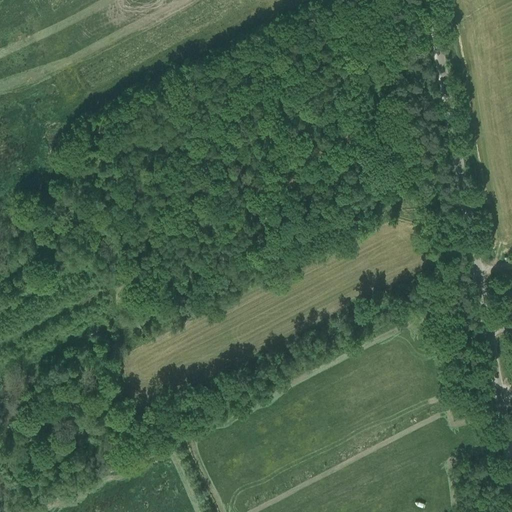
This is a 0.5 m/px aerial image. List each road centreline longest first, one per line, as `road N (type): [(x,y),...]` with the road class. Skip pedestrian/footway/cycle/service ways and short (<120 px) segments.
road 1 (tertiary): [(511,469),(430,0)]
road 2 (track): [(468,211),(426,211),(409,190),(386,181),(165,295)]
